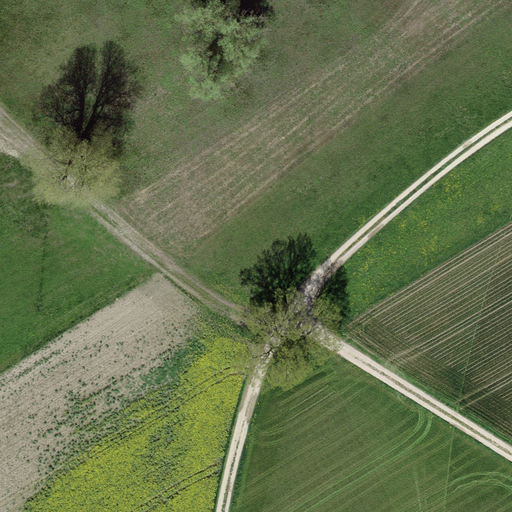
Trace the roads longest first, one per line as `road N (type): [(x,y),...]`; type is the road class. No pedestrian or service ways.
road 1 (track): [(222,511),(263,350),(344,251),(511,118)]
road 2 (track): [(263,350),(0,127)]
road 3 (track): [(511,456),(292,314)]
